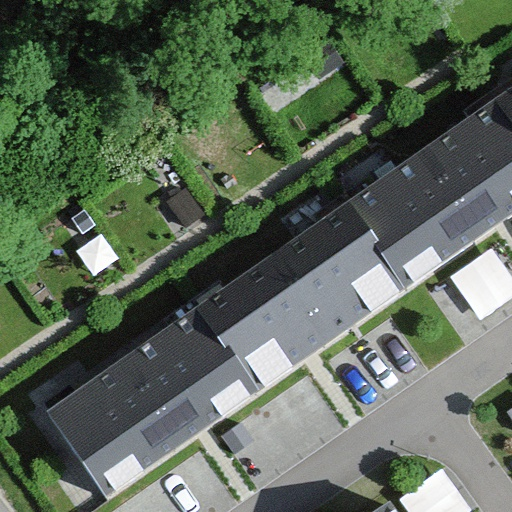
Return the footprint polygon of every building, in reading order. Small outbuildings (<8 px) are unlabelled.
[(511,97),(499,106),(511,124),(511,97)] [(511,124),(499,106),(349,208),(405,290),(511,217),(511,124)] [(349,208),(196,312),(252,394),(405,290),(349,208)] [(196,312),(52,410),(108,492),(252,394),(196,312)] [(394,511),(388,503),(375,511),(394,511)]
